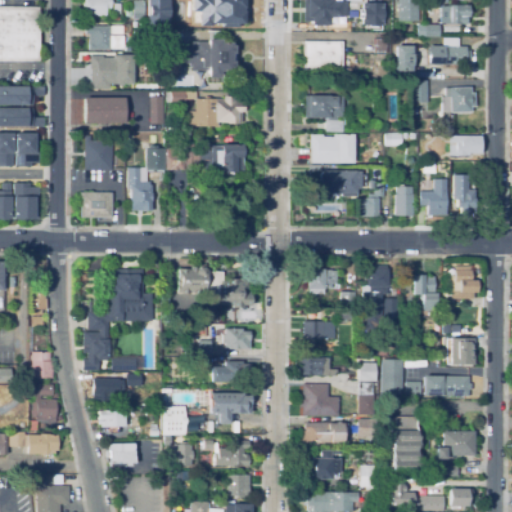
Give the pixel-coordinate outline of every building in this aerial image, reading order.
[(112,0),(112,4),(110,4),(110,9),(105,9),(105,16),(84,16),(84,5),(82,5),(82,0),(112,0)] [(146,27),(146,0),(155,0),(155,27),(146,27)] [(229,0),(229,17),(215,17),(215,20),(209,20),(209,17),(184,17),(184,6),(189,6),(189,0),(229,0)] [(341,0),(341,1),(345,1),(345,16),(341,17),(341,21),(329,21),(329,25),(311,25),(311,21),(303,21),(303,17),(302,0),(341,0)] [(416,0),(416,15),(416,21),(401,21),(396,21),(396,5),(396,0),(416,0)] [(143,1),(143,19),(131,19),(131,1),(143,1)] [(360,3),(380,2),(381,25),(360,25),(360,3)] [(466,22),(438,23),(438,17),(438,6),(448,6),(448,4),(469,4),(469,6),(469,17),(466,17),(466,22)] [(37,62),(0,62),(0,7),(37,7),(37,62)] [(415,24),(438,24),(438,36),(415,36),(415,24)] [(84,26),(109,26),(109,36),(122,36),(130,36),(130,49),(109,49),(109,50),(87,50),(87,34),(84,34),(84,26)] [(132,48),(132,30),(147,30),(146,48),(132,48)] [(176,64),(176,49),(190,49),(190,41),(206,41),(206,39),(219,39),(219,43),(230,43),(230,45),(232,45),(232,51),(234,51),(234,64),(232,64),(232,72),(218,72),(218,78),(206,78),(206,70),(190,71),(190,64),(176,64)] [(371,54),(371,39),(384,39),(384,53),(371,54)] [(302,42),(340,42),(340,70),(302,70),(302,42)] [(464,47),(464,51),(469,51),(469,60),(464,60),(464,63),(427,64),(427,60),(427,51),(427,47),(427,45),(464,47)] [(393,74),(393,61),(394,46),(410,46),(410,74),(401,74),(393,74)] [(89,90),(89,69),(89,55),(102,55),(102,57),(115,57),(115,55),(131,55),(131,59),(137,59),(137,74),(131,74),(131,84),(108,84),(108,90),(89,90)] [(425,80),(425,103),(408,103),(408,80),(425,80)] [(0,87),(41,87),(41,96),(29,96),(29,107),(0,106),(0,87)] [(442,88),(469,87),(469,93),(473,93),(473,107),(469,107),(469,112),(439,113),(439,97),(443,97),(442,88)] [(194,99),(222,99),(222,96),(233,97),(233,102),(243,102),(243,112),(240,112),(240,118),(236,118),(236,124),(226,124),(226,123),(216,122),(216,127),(186,127),(187,111),(193,111),(193,99),(183,99),(183,103),(169,103),(169,102),(164,102),(164,92),(170,92),(170,91),(194,91),(194,99)] [(148,124),(148,97),(161,96),(162,124),(148,124)] [(340,96),(340,117),(335,117),(335,120),(325,120),(325,118),(302,118),(302,96),(340,96)] [(82,98),(123,97),(124,123),(82,124),(82,98)] [(0,109),(29,109),(29,117),(40,118),(41,129),(0,128),(0,109)] [(322,131),(321,121),(339,121),(339,131),(322,131)] [(376,131),(363,132),(362,123),(375,121),(376,131)] [(130,132),(148,132),(148,141),(130,141),(130,142),(124,142),(124,132),(130,132)] [(0,133),(8,134),(9,167),(0,167),(0,133)] [(398,146),(382,146),(381,133),(398,133),(398,146)] [(11,135),(35,134),(35,164),(28,164),(28,167),(12,166),(11,135)] [(351,134),(351,163),(309,163),(309,148),(308,148),(308,135),(321,135),(321,137),(334,137),(334,134),(351,134)] [(110,170),(82,170),(83,136),(89,136),(89,141),(111,141),(110,170)] [(453,136),(479,136),(479,153),(467,153),(467,156),(454,156),(453,136)] [(240,155),(240,175),(222,175),(222,171),(220,171),(220,175),(208,175),(208,172),(202,172),(202,160),(198,160),(198,150),(200,150),(200,144),(212,144),(212,146),(219,146),(219,145),(240,145),(240,147),(243,147),(243,155),(240,155)] [(163,155),(180,155),(180,145),(196,145),(196,165),(188,165),(188,169),(181,169),(181,170),(163,170),(163,155)] [(143,168),(143,148),(163,149),(162,170),(145,170),(145,181),(149,182),(149,185),(150,185),(150,211),(129,211),(129,207),(128,207),(128,189),(125,189),(126,168),(143,168)] [(419,173),(419,162),(431,162),(432,172),(419,173)] [(317,171),(353,171),(353,172),(358,172),(358,189),(353,189),(353,196),(318,196),(317,171)] [(465,175),(465,190),(471,190),(471,200),(472,217),(470,217),(453,217),(453,200),(450,200),(450,175),(453,175),(465,175)] [(444,179),(444,216),(431,217),(424,217),(424,205),(417,205),(417,191),(424,191),(430,191),(430,179),(444,179)] [(376,198),(376,217),(356,217),(356,211),(356,198),(365,198),(365,194),(372,194),(372,183),(381,183),(381,197),(375,197),(375,198),(376,198)] [(10,184),(26,184),(26,187),(36,188),(36,221),(10,220),(10,184)] [(392,216),(392,194),(393,194),(393,186),(410,186),(409,194),(410,194),(410,216),(392,216)] [(79,192),(110,193),(110,218),(78,217),(79,192)] [(44,273),(28,273),(28,258),(32,258),(32,256),(36,256),(36,258),(44,258),(44,273)] [(210,304),(210,293),(205,293),(205,295),(191,295),(191,293),(188,293),(188,294),(179,294),(179,292),(175,293),(175,269),(188,269),(188,264),(204,264),(206,266),(206,275),(220,275),(220,279),(244,279),(249,284),(249,295),(250,295),(250,305),(241,305),(241,308),(231,308),(231,305),(218,305),(218,304),(210,304)] [(472,299),(449,299),(449,296),(448,296),(448,292),(448,276),(453,276),(453,266),(469,266),(469,270),(470,270),(470,280),(475,280),(475,284),(477,285),(477,288),(475,289),(475,293),(472,293),(472,299)] [(85,312),(108,311),(107,269),(140,269),(141,293),(150,293),(150,322),(105,322),(106,360),(96,361),(96,370),(80,371),(80,353),(80,333),(84,332),(85,312)] [(305,269),(323,269),(323,270),(330,270),(335,270),(335,284),(330,284),(330,288),(322,288),(322,294),(306,294),(306,289),(305,289),(305,282),(302,282),(302,276),(305,276),(305,269)] [(360,330),(360,291),(361,291),(361,286),(366,286),(366,269),(386,269),(386,287),(385,287),(385,294),(379,294),(379,299),(397,299),(397,325),(379,325),(379,327),(373,327),(373,331),(370,331),(370,336),(362,336),(362,330),(360,330)] [(421,295),(412,295),(412,275),(423,275),(423,277),(433,277),(433,293),(436,293),(436,311),(421,311),(421,296),(421,295)] [(43,290),(43,310),(40,310),(40,315),(28,315),(28,298),(31,298),(31,290),(43,290)] [(354,292),(354,308),(339,308),(339,292),(354,292)] [(415,307),(414,318),(405,318),(405,306),(415,307)] [(209,307),(210,321),(202,321),(201,308),(209,307)] [(353,320),(337,319),(337,310),(353,310),(353,320)] [(29,317),(40,316),(40,317),(42,317),(42,327),(29,327),(29,317)] [(302,321),(333,322),(333,339),(301,339),(302,321)] [(440,322),(448,322),(448,331),(440,331),(440,322)] [(195,336),(195,326),(205,326),(205,337),(195,336)] [(223,329),(241,328),(241,331),(248,331),(249,349),(223,349),(223,344),(221,344),(221,334),(223,334),(223,329)] [(449,336),(473,336),(473,363),(450,363),(449,336)] [(197,340),(210,340),(210,355),(197,355),(197,340)] [(29,378),(29,352),(48,352),(48,361),(51,361),(51,378),(29,378)] [(402,357),(402,393),(381,393),(380,358),(402,357)] [(108,358),(133,358),(133,370),(108,370),(108,358)] [(297,375),(297,358),(327,358),(327,369),(335,369),(335,373),(333,373),(333,375),(297,375)] [(210,367),(223,366),(223,362),(241,361),(241,364),(248,364),(249,382),(242,382),(210,383),(210,367)] [(357,363),(375,363),(375,381),(357,381),(357,363)] [(117,397),(90,396),(91,378),(116,378),(116,372),(123,372),(123,373),(137,374),(137,382),(123,382),(122,386),(118,386),(117,397)] [(442,373),(442,375),(467,375),(469,375),(469,383),(471,383),(471,388),(469,388),(469,395),(467,395),(443,395),(422,395),(422,373),(442,373)] [(404,380),(420,380),(420,394),(404,394),(404,380)] [(357,415),(357,395),(357,383),(371,383),(371,395),(373,395),(373,415),(357,415)] [(35,421),(35,417),(29,417),(30,384),(51,385),(51,396),(39,396),(39,399),(55,400),(55,403),(57,403),(57,409),(55,409),(54,422),(36,422),(36,430),(28,430),(28,421),(35,421)] [(301,384),(327,384),(327,397),(337,397),(337,416),(301,416),(301,407),(298,407),(298,396),(301,396),(301,384)] [(241,391),(241,394),(249,394),(249,413),(228,413),(228,423),(215,423),(215,413),(208,413),(208,394),(208,391),(241,391)] [(161,435),(161,406),(184,406),(184,435),(161,435)] [(123,410),(124,426),(118,427),(118,429),(106,429),(106,427),(100,427),(100,424),(97,424),(97,411),(123,410)] [(388,470),(388,416),(415,416),(415,433),(418,433),(418,448),(416,448),(416,453),(418,453),(418,468),(416,468),(416,470),(388,470)] [(356,418),(375,419),(374,437),(362,437),(362,439),(355,439),(356,418)] [(304,423),(342,423),(342,443),(341,443),(341,444),(329,444),(329,443),(319,443),(319,441),(311,440),(311,443),(300,443),(300,431),(304,431),(304,423)] [(440,432),(472,431),(473,456),(450,456),(450,458),(443,458),(443,461),(433,461),(433,447),(440,447),(440,432)] [(39,454),(26,454),(26,447),(7,447),(7,432),(24,432),(24,435),(39,435),(39,434),(48,434),(48,435),(56,435),(56,450),(53,450),(53,453),(48,453),(48,456),(39,456),(39,454)] [(202,440),(212,440),(212,449),(202,449),(202,440)] [(228,466),(213,465),(213,454),(216,454),(216,448),(234,448),(234,440),(248,440),(248,449),(243,449),(242,454),(248,454),(248,466),(236,466),(236,467),(228,467),(228,466)] [(107,444),(133,443),(133,458),(138,457),(138,463),(131,463),(131,466),(125,466),(125,463),(107,464),(107,444)] [(190,443),(189,465),(172,464),(172,443),(190,443)] [(330,479),(304,479),(304,458),(319,458),(319,450),(338,450),(338,454),(330,454),(330,459),(338,459),(338,474),(330,473),(330,479)] [(358,487),(358,465),(373,465),(373,490),(364,490),(364,487),(358,487)] [(441,466),(456,465),(456,476),(441,476),(441,466)] [(181,471),(181,480),(173,481),(173,472),(181,471)] [(34,511),(34,489),(30,489),(30,473),(44,473),(44,486),(67,486),(68,504),(58,504),(58,511),(34,511)] [(248,475),(248,496),(226,496),(226,475),(248,475)] [(411,506),(383,505),(383,496),(388,496),(388,483),(406,484),(405,492),(412,492),(411,506)] [(447,489),(470,489),(470,506),(467,506),(467,507),(447,507),(447,489)] [(305,492),(357,492),(357,502),(350,502),(350,511),(310,511),(310,506),(305,506),(305,492)] [(414,495),(442,496),(442,511),(414,510),(414,495)] [(188,511),(189,501),(206,502),(206,511),(209,511),(223,511),(224,503),(250,505),(250,511),(188,511)] [(370,511),(357,511),(358,508),(364,508),(364,503),(371,503),(370,511)]
